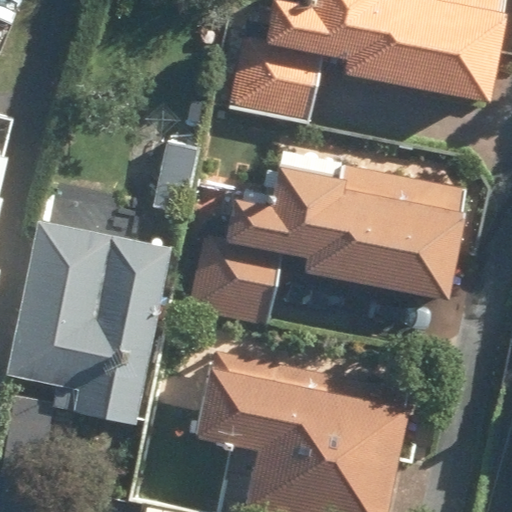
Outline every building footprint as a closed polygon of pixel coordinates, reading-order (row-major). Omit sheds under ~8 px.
[(511,27),(511,0),(315,0),(315,2),(302,0),(285,0),(279,35),(250,30),(235,112),(315,126),(329,52),(354,57),(351,73),(499,100),(511,27)] [(0,137),(0,313),(10,274),(0,271),(0,241),(24,143),(0,137)] [(166,137),(155,208),(195,214),(206,143),(166,137)] [(481,189),(351,162),(349,172),(289,160),(280,200),(243,192),(233,238),(209,233),(193,307),(278,325),(293,253),(315,257),(312,270),(458,301),(481,189)] [(66,382),(60,408),(150,427),(186,248),(43,219),(12,371),(66,382)] [(388,368),(224,337),(204,442),(263,453),(252,506),(285,511),(400,511),(420,410),(381,402),(388,368)]
